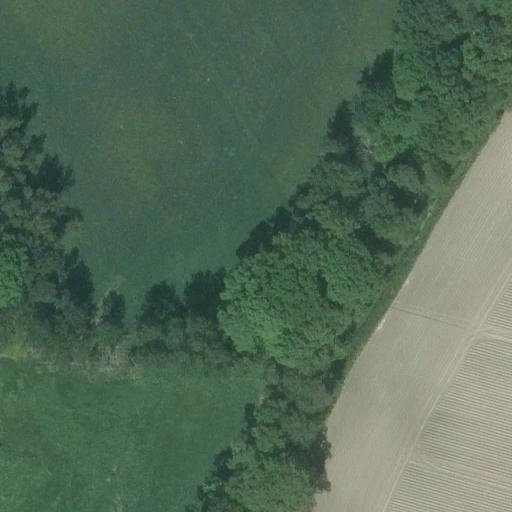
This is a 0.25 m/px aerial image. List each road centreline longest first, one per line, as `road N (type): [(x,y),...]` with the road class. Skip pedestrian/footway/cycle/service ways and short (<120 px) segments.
road 1 (track): [(511,11),(336,318),(306,338),(291,361),(227,511)]
road 2 (track): [(0,344),(306,338)]
